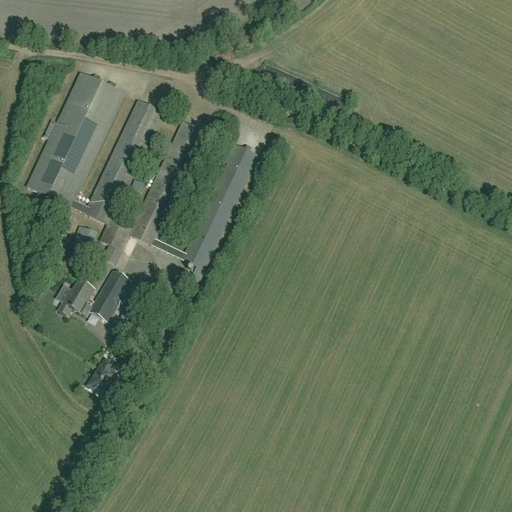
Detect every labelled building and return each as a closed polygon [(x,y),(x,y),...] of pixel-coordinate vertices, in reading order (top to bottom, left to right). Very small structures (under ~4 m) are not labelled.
[(154,250),(154,249),(182,262),(182,263),(197,270),(191,284),(198,287),(259,159),(236,148),(185,256),(157,242),(182,189),(207,136),(183,125),(132,232),(112,222),(163,115),(138,104),(87,210),(74,204),(125,97),(81,76),(27,189),(108,228),(100,244),(108,248),(102,260),(117,267),(130,239),(154,250)] [(129,196),(137,199),(142,185),(134,182),(129,196)] [(66,250),(80,221),(67,215),(53,244),(66,250)] [(90,252),(96,235),(80,229),(74,246),(90,252)] [(64,288),(55,302),(63,306),(59,313),(68,318),(72,311),(86,319),(90,314),(109,325),(133,286),(114,274),(95,305),(90,302),(96,293),(80,283),(73,294),(64,288)] [(171,311),(181,307),(174,286),(164,290),(171,311)] [(153,339),(161,326),(129,307),(122,320),(153,339)] [(116,368),(106,362),(102,369),(101,368),(93,382),(94,383),(90,389),(98,394),(98,395),(102,397),(103,397),(105,398),(117,377),(112,375),(116,368)]
